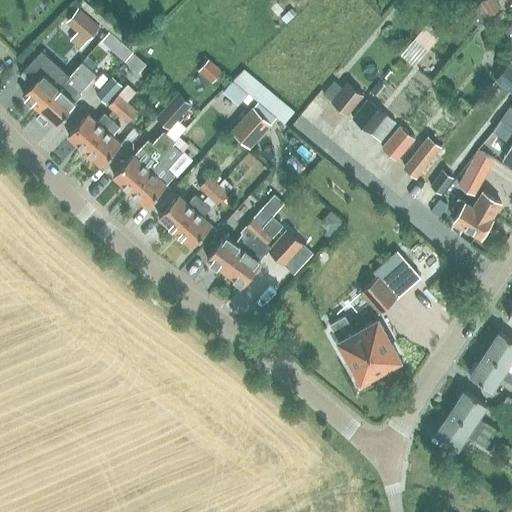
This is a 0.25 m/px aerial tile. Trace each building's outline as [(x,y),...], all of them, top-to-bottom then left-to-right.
[(495,15),(505,7),(499,0),(487,0),(484,2),(495,15)] [(433,1),(428,7),(434,12),(439,5),(433,1)] [(88,37),(99,25),(78,7),(67,19),(78,29),(88,37)] [(424,26),(414,38),(428,48),(437,37),(424,26)] [(114,49),(125,59),(133,50),(122,40),(114,49)] [(42,48),(20,72),(32,83),(23,93),(39,108),(67,77),(70,74),(42,48)] [(204,51),(197,59),(210,70),(217,62),(204,51)] [(511,57),(496,78),(511,91),(511,89),(511,57)] [(70,74),(67,77),(39,108),(56,123),(76,101),(75,100),(82,93),(80,91),(97,73),(92,69),(83,60),(70,74)] [(113,73),(107,80),(96,91),(106,100),(123,82),(113,73)] [(231,81),(224,90),(239,103),(246,94),(231,81)] [(331,102),(347,115),(364,94),(348,81),(331,102)] [(119,112),(129,100),(119,91),(109,103),(119,112)] [(192,102),(179,91),(157,114),(170,126),(192,102)] [(380,139),(396,120),(367,97),(352,116),(380,139)] [(138,108),(129,100),(119,112),(128,120),(138,108)] [(250,146),(271,122),(253,106),(232,129),(250,146)] [(511,143),(511,144),(504,156),(511,161),(511,107),(510,106),(500,119),(505,123),(498,134),(511,143)] [(86,149),(113,118),(107,112),(99,120),(89,112),(69,134),(86,149)] [(121,124),(113,118),(86,149),(102,163),(122,141),(113,133),(121,124)] [(396,158),(415,136),(400,124),(382,146),(396,158)] [(134,152),(114,175),(130,189),(158,158),(173,142),(173,141),(164,133),(150,148),(150,152),(143,160),(134,152)] [(173,141),(173,142),(182,150),(188,144),(178,136),(173,141)] [(405,166),(417,176),(441,146),(429,136),(405,166)] [(158,158),(130,189),(147,204),(175,173),(168,167),(183,151),(182,150),(173,142),(158,158)] [(474,191),(493,156),(478,148),(459,183),(474,191)] [(439,191),(451,176),(442,169),(430,184),(439,191)] [(210,193),(221,181),(211,172),(200,184),(210,193)] [(225,176),(221,181),(229,189),(233,184),(225,176)] [(229,189),(221,181),(210,193),(218,201),(229,189)] [(453,219),(463,226),(459,232),(471,240),(475,233),(480,236),(492,216),(490,216),(499,201),(480,189),(471,204),(465,200),(453,219)] [(176,230),(204,199),(197,193),(189,202),(179,193),(159,215),(176,230)] [(211,206),(204,199),(176,230),(192,245),(212,223),(203,214),(211,206)] [(225,271),(250,237),(272,213),(263,205),(241,230),(243,231),(236,241),(225,233),(207,257),(225,271)] [(332,211),(323,220),(323,226),(332,233),(344,221),(332,211)] [(273,214),(272,213),(250,237),(225,271),(244,284),(261,259),(260,258),(265,251),(266,252),(267,251),(261,247),(266,241),(282,223),(272,215),(273,214)] [(269,247),(294,270),(312,251),(287,228),(271,245),(269,247)] [(379,273),(361,288),(380,311),(418,278),(395,252),(375,269),(379,273)] [(340,315),(329,321),(361,378),(400,356),(378,316),(349,332),(340,315)] [(484,350),(511,369),(511,336),(499,327),(484,350)] [(511,369),(484,350),(468,373),(504,397),(511,384),(511,369)] [(448,410),(483,434),(499,411),(463,387),(448,410)] [(432,433),(468,457),(483,434),(448,410),(432,433)]
